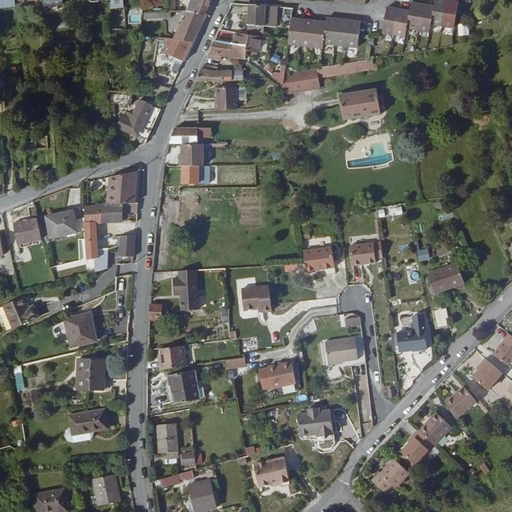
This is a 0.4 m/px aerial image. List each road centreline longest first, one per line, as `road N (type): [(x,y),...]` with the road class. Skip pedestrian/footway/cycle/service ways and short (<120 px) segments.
road 1 (tertiary): [(148,511),(136,415),(157,157)]
road 2 (residential): [(511,293),(386,427)]
road 3 (tertiary): [(157,157),(223,0)]
road 4 (residential): [(0,206),(157,157)]
road 5 (residential): [(348,304),(366,301),(386,427)]
road 6 (unknown): [(169,119),(314,114)]
road 7 (residential): [(259,0),(377,12),(385,0)]
